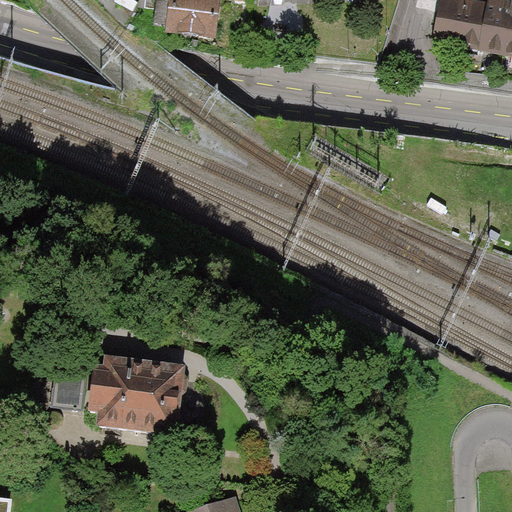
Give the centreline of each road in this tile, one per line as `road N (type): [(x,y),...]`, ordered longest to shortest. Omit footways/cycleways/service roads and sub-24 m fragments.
road 1 (secondary): [(511,127),(194,81),(0,31)]
road 2 (residential): [(511,86),(402,70),(421,0)]
road 3 (residential): [(468,511),(465,450),(472,434),(490,424),(511,427)]
